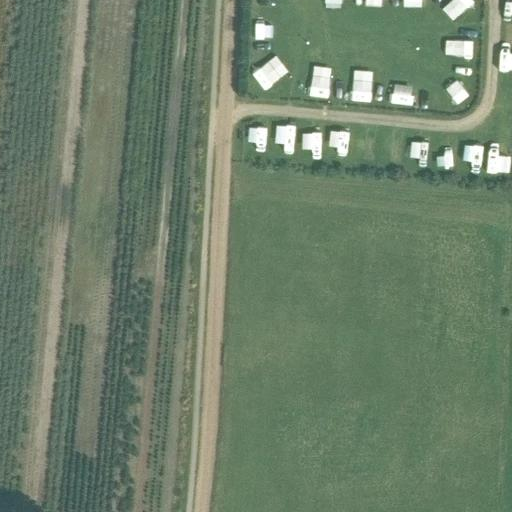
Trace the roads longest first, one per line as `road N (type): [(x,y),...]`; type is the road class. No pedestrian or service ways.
road 1 (track): [(231,0),(199,511)]
road 2 (unknown): [(497,0),(487,106),(461,130),(226,94)]
